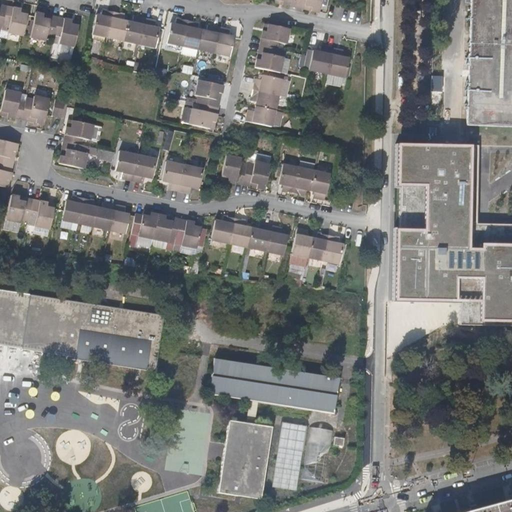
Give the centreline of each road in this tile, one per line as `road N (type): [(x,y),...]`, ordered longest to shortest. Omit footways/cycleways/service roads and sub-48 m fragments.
road 1 (residential): [(383,228),(254,201),(193,210),(43,176),(34,170),(29,142),(0,133)]
road 2 (residential): [(380,504),(383,228)]
road 3 (residential): [(388,32),(271,11),(251,20),(153,0)]
road 4 (residential): [(383,228),(388,32)]
road 5 (residential): [(511,468),(380,504)]
